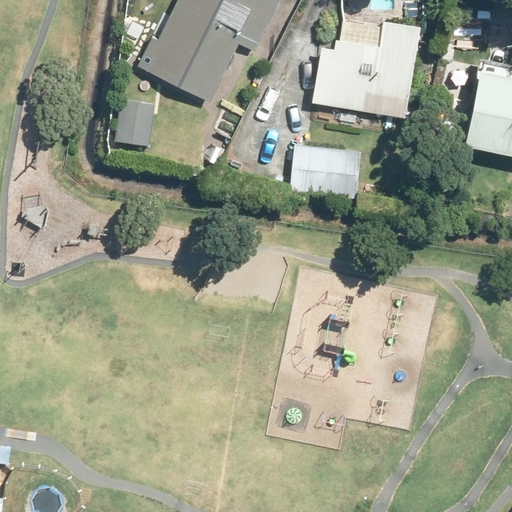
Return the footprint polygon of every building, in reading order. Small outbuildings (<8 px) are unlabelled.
[(281,0),(178,0),(160,37),(154,35),(140,62),(212,98),(241,40),(257,48),(281,0)] [(325,43),(316,99),(409,115),(425,23),(387,17),(386,26),(344,19),(340,46),(325,43)] [(478,80),(483,81),(471,139),(511,147),(511,61),(483,55),(478,80)] [(128,97),(123,139),(153,143),(159,101),(128,97)] [(246,112),(226,102),(213,129),(232,139),(246,112)] [(297,143),(294,189),(360,194),(363,148),(297,143)] [(62,511),(63,508),(0,500),(0,511),(62,511)]
